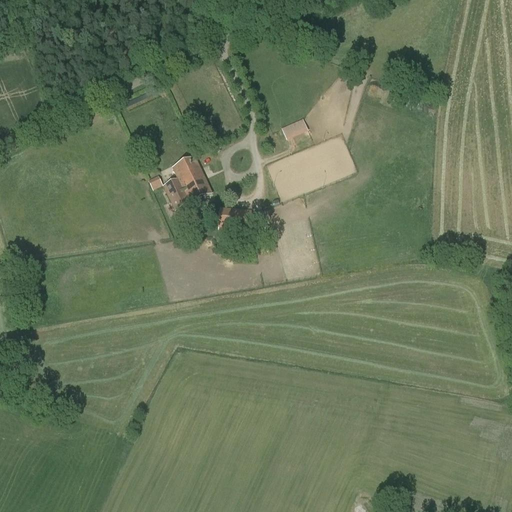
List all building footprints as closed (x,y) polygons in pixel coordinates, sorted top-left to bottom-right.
[(385,93),(388,86),(372,79),(369,86),(385,93)] [(303,121),(281,130),(287,143),(308,133),(303,121)] [(212,146),(221,144),(219,132),(210,134),(212,146)] [(178,181),(166,187),(178,212),(212,196),(195,159),(172,170),(178,181)] [(148,182),(153,192),(163,188),(158,177),(148,182)] [(262,210),(251,208),(250,213),(221,210),(219,229),(248,232),(250,217),(261,219),(262,210)]
